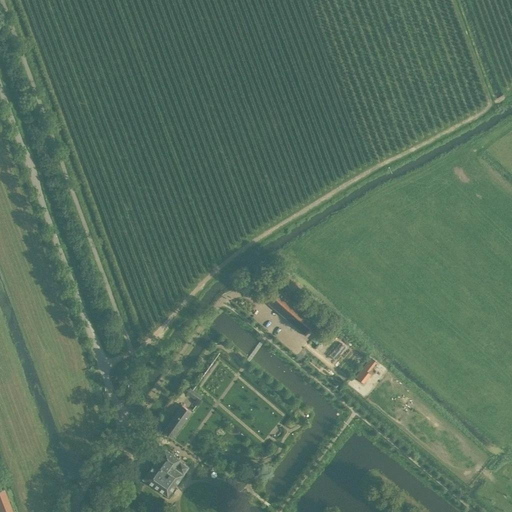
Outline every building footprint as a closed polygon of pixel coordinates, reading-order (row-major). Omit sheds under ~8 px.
[(305,334),(316,321),(279,290),(268,303),(305,334)] [(340,342),(329,355),(335,360),(346,348),(340,342)] [(363,369),(356,377),(361,382),(363,383),(370,375),(368,373),(376,363),(371,359),(363,369)] [(190,388),(186,393),(198,401),(202,396),(190,388)] [(163,431),(173,438),(192,412),(182,405),(163,431)] [(165,449),(143,479),(167,497),(189,467),(180,461),(181,460),(165,449)] [(8,495),(0,498),(0,504),(1,506),(10,502),(8,495)]
